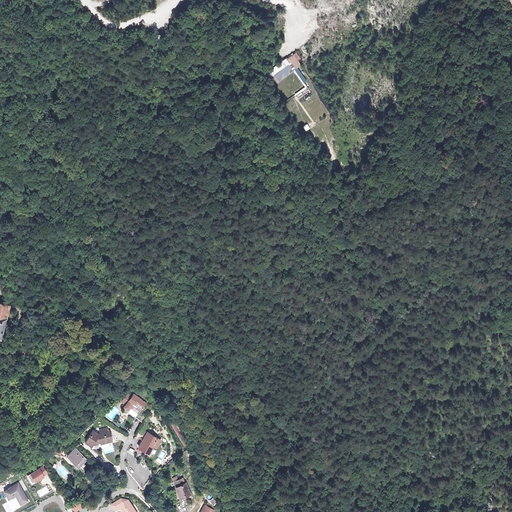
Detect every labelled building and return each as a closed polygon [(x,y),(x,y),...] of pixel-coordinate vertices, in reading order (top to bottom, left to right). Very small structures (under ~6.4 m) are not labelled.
[(271,67),(275,73),(291,61),(288,57),(287,56),(271,67)] [(20,294),(37,304),(41,297),(31,291),(23,287),(20,294)] [(41,297),(37,304),(46,309),(50,303),(41,297)] [(17,304),(28,312),(32,305),(20,298),(17,304)] [(0,302),(0,339),(3,341),(10,342),(17,318),(10,316),(12,306),(0,302)] [(32,305),(28,312),(21,322),(26,325),(33,330),(44,313),(32,305)] [(51,347),(46,354),(51,357),(56,350),(51,347)] [(26,354),(27,355),(29,357),(31,358),(34,359),(36,358),(38,356),(27,349),(26,352),(26,354)] [(145,403),(133,393),(129,399),(128,398),(129,396),(127,394),(122,401),(126,404),(122,409),(126,412),(129,407),(137,413),(145,403)] [(187,442),(195,437),(177,412),(170,417),(187,442)] [(146,419),(137,413),(135,417),(143,423),(146,419)] [(85,444),(91,448),(93,445),(100,444),(100,446),(112,443),(110,434),(108,434),(107,430),(99,432),(99,436),(97,436),(92,433),(85,444)] [(140,444),(150,451),(153,446),(156,448),(160,441),(147,433),(140,444)] [(148,454),(150,451),(140,444),(138,448),(148,454)] [(78,466),(85,458),(75,448),(67,455),(78,466)] [(154,461),(159,465),(166,454),(162,451),(154,461)] [(42,466),(27,475),(29,480),(33,478),(34,481),(43,476),(42,475),(46,473),(42,466)] [(178,497),(181,495),(188,492),(183,481),(181,481),(180,477),(172,481),(174,486),(173,486),(178,497)] [(114,482),(109,484),(114,491),(121,486),(118,483),(114,482)] [(17,483),(4,491),(8,499),(15,495),(20,504),(27,500),(17,483)] [(73,511),(82,506),(79,499),(69,504),(73,511)] [(114,511),(119,509),(121,511),(126,511),(128,511),(127,511),(131,511),(126,503),(119,500),(110,507),(113,511),(114,511)]
